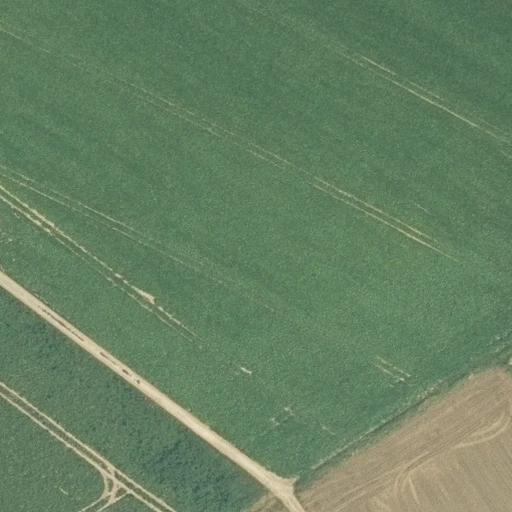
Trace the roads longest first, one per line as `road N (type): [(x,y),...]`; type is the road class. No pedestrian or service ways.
road 1 (track): [(0,278),(279,491),(294,511)]
road 2 (track): [(511,361),(279,491)]
